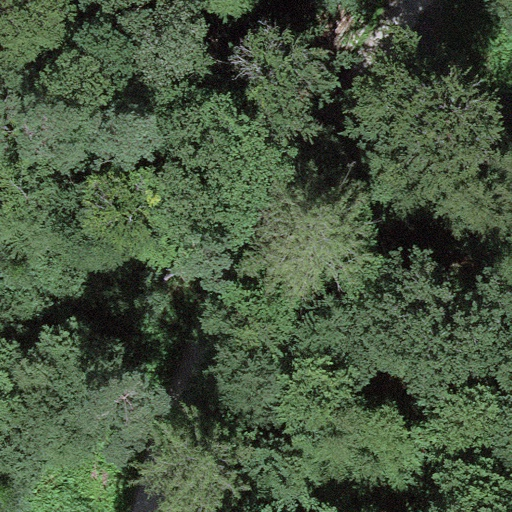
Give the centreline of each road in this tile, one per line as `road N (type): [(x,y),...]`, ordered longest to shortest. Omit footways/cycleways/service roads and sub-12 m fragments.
road 1 (track): [(145,511),(245,249),(400,0)]
road 2 (track): [(372,44),(462,73),(511,63)]
